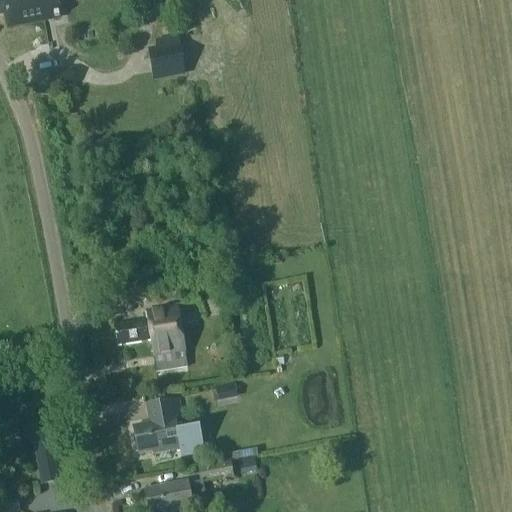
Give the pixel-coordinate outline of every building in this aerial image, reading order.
[(55,0),(0,0),(0,13),(6,12),(9,28),(59,19),(55,0)] [(148,51),(154,81),(186,75),(180,45),(148,51)] [(150,343),(154,373),(187,368),(178,306),(145,311),(147,322),(115,326),(118,348),(150,343)] [(154,455),(170,452),(180,450),(182,457),(181,458),(181,459),(205,454),(204,453),(203,453),(199,430),(178,434),(175,421),(182,419),(178,400),(147,407),(151,425),(133,428),(139,456),(154,453),(154,455)] [(57,435),(32,440),(35,456),(60,451),(57,435)] [(241,452),(228,455),(229,461),(231,461),(231,462),(243,460),(241,452)] [(198,467),(200,483),(188,485),(188,482),(145,490),(149,511),(193,511),(190,497),(205,494),(203,484),(222,480),(222,481),(234,479),(231,462),(231,461),(229,461),(198,467)] [(238,466),(239,474),(259,471),(258,463),(238,466)] [(0,498),(0,511),(20,511),(18,496),(0,498)]
